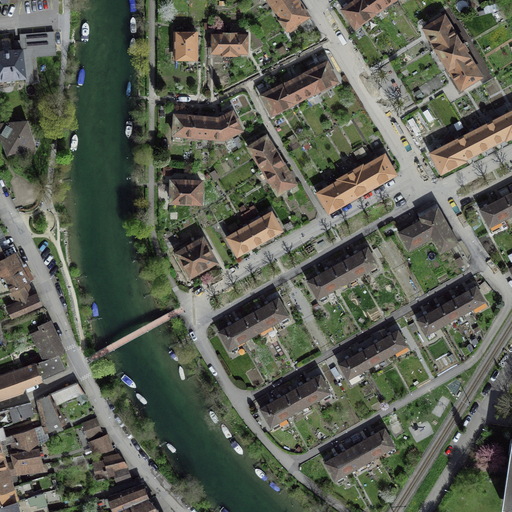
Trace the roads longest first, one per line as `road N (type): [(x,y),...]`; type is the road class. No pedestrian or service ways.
road 1 (residential): [(185,511),(119,435),(0,188)]
road 2 (residential): [(237,405),(481,262)]
road 3 (residential): [(287,465),(472,361),(511,303)]
road 4 (residential): [(194,327),(431,196)]
road 5 (residential): [(185,306),(154,210),(153,98)]
road 6 (residential): [(511,363),(422,511)]
road 7 (residential): [(185,306),(327,225)]
road 8 (residential): [(246,83),(327,225)]
road 9 (residential): [(416,175),(335,36)]
